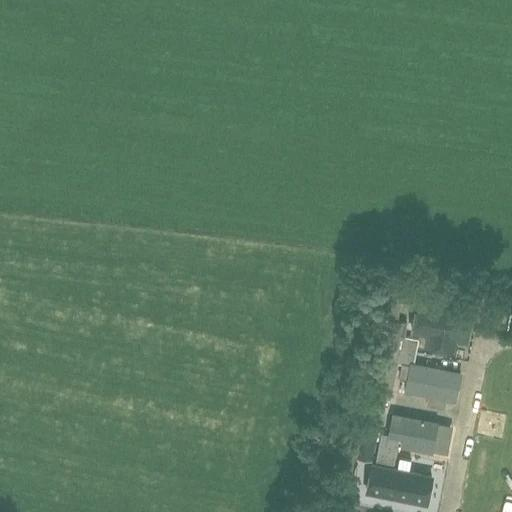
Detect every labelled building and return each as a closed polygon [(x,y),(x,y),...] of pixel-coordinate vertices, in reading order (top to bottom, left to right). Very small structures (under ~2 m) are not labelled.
[(407,300),(403,321),(400,335),(418,339),(415,352),(468,363),(477,314),(407,300)] [(418,339),(400,335),(403,321),(381,317),(376,344),(397,349),(415,352),(418,339)] [(413,366),(415,352),(397,349),(394,362),(413,366)] [(388,398),(458,412),(468,363),(415,352),(413,366),(394,362),(388,398)] [(396,450),(449,461),(458,412),(388,398),(381,433),(399,437),(396,450)] [(378,447),(396,450),(399,437),(381,433),(362,429),(359,443),(378,447)] [(375,461),(394,464),(396,450),(378,447),(359,443),(348,496),(365,499),(373,454),(377,455),(375,461)] [(368,496),(439,510),(449,461),(396,450),(394,464),(375,461),(368,496)]
